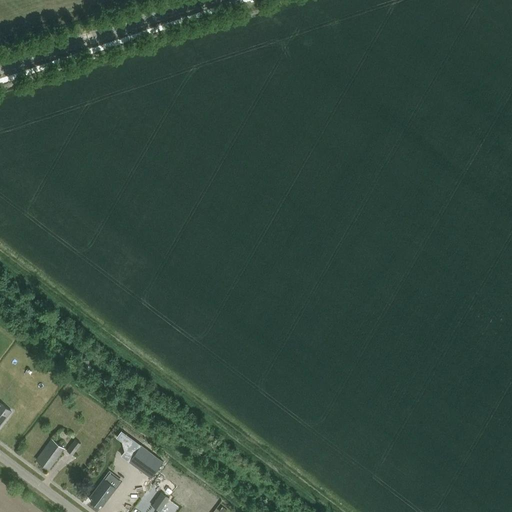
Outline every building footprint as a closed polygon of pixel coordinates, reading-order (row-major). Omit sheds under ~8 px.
[(21,401),(31,388),(25,383),(15,396),(21,401)] [(19,410),(25,414),(29,407),(40,414),(46,405),(29,395),(19,410)] [(0,426),(11,412),(0,403),(0,426)] [(122,430),(117,437),(129,446),(135,439),(122,430)] [(50,467),(64,448),(51,438),(35,459),(46,467),(47,465),(50,467)] [(67,450),(73,455),(82,443),(76,438),(67,450)] [(141,444),(129,460),(151,478),(163,462),(141,444)] [(102,505),(116,488),(104,478),(90,496),(92,498),(90,501),(98,506),(100,504),(102,505)] [(160,511),(169,498),(160,492),(152,505),(160,511)]
